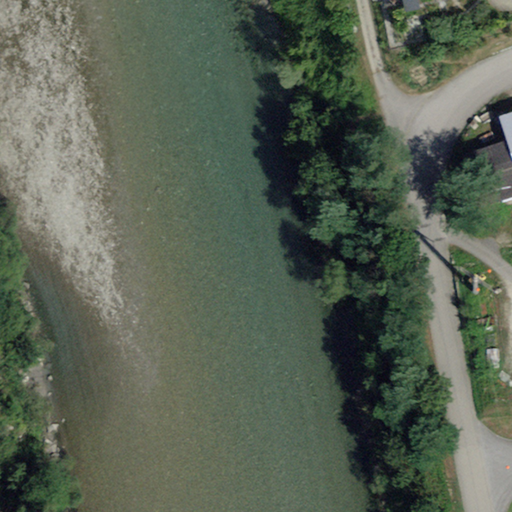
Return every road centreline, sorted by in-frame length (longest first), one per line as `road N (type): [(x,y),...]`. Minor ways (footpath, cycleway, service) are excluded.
road 1 (unclassified): [(474,511),(449,384),(421,152),(458,95),(511,63)]
road 2 (track): [(421,152),(386,95),(361,0)]
